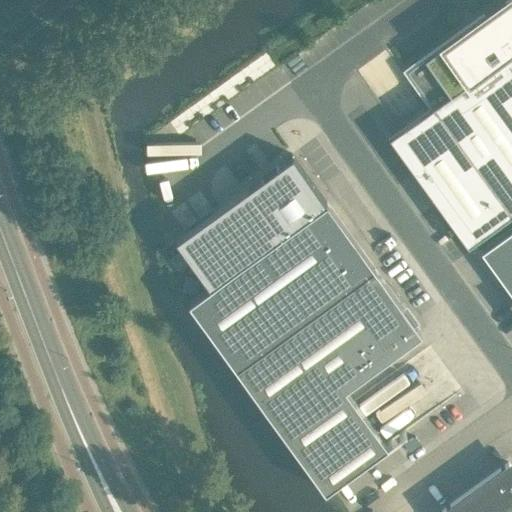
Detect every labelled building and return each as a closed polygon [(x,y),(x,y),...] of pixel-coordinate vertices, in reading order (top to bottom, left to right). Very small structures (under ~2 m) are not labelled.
[(467,244),(511,211),(511,0),(500,0),(406,69),(431,104),(388,135),(414,171),(467,244)] [(391,440),(391,439),(390,439),(390,438),(385,442),(354,399),(353,399),(344,385),(420,330),(412,320),(325,200),(291,152),(289,154),(290,156),(277,165),(276,164),(275,165),(275,166),(261,176),(260,175),(259,176),(260,178),(247,187),(246,185),(174,237),(208,284),(187,300),(323,489),(328,485),(391,440)] [(511,225),(479,249),(511,294),(511,296),(507,300),(511,306),(511,225)] [(415,435),(404,443),(409,450),(420,442),(415,435)] [(511,511),(511,467),(507,461),(440,509),(442,511),(511,511)]
